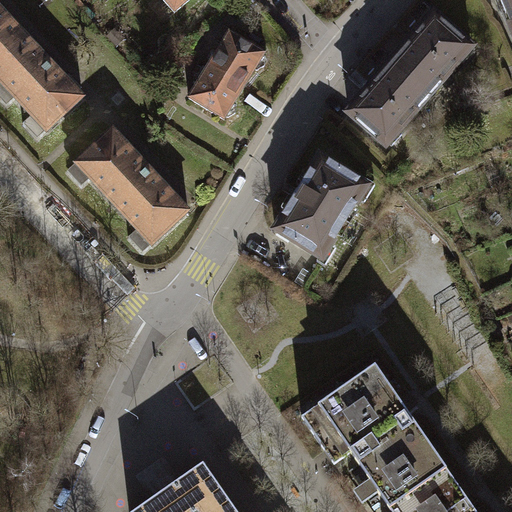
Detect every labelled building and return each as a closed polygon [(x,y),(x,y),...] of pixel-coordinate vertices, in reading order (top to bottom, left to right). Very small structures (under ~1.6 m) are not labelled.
[(190,0),(162,0),(175,14),(190,0)] [(511,0),(500,0),(511,28),(511,0)] [(0,56),(24,35),(0,9),(0,56)] [(435,15),(392,65),(429,97),(473,48),(435,15)] [(256,70),(257,71),(265,67),(266,58),(264,57),(266,54),(230,32),(210,65),(245,87),(256,70)] [(84,99),(24,35),(0,56),(0,82),(47,133),(84,99)] [(227,118),(228,118),(236,114),(236,105),(235,104),(245,87),(210,65),(189,98),(225,121),(227,118)] [(387,147),(429,97),(392,65),(349,114),(387,147)] [(190,211),(113,130),(76,165),(153,246),(190,211)] [(275,231),(323,260),(368,187),(321,157),(275,231)] [(351,454),(391,511),(477,511),(376,367),(302,418),(335,466),(351,454)] [(236,511),(203,465),(167,490),(134,511),(236,511)]
